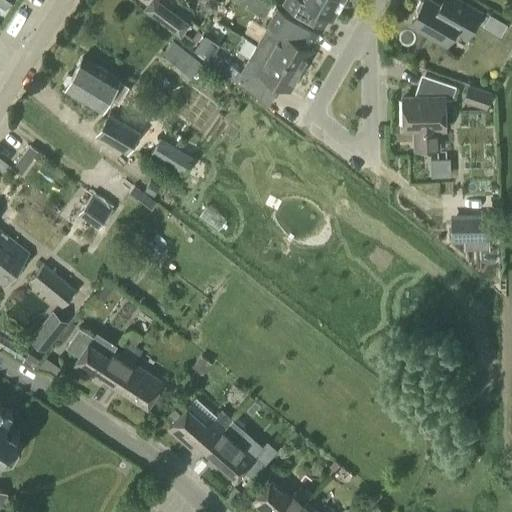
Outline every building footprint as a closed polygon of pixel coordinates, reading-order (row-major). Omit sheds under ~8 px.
[(192,38),(184,32),(190,24),(156,0),(150,0),(143,9),(193,46),(202,34),(197,31),(192,38)] [(206,0),(197,12),(210,21),(224,2),(221,0),(206,0)] [(333,18),(342,0),(285,0),(283,4),(304,15),(310,5),(333,18)] [(456,0),(450,11),(431,0),(424,0),(420,1),(417,8),(418,11),(411,24),(447,44),(455,30),(468,37),(482,13),(459,0),(456,0)] [(28,15),(42,20),(47,9),(33,4),(28,15)] [(258,45),(303,70),(314,51),(294,40),(303,24),(278,10),(258,45)] [(490,28),(496,17),(491,14),(484,25),(490,28)] [(210,60),(220,45),(205,35),(195,50),(210,60)] [(187,80),(201,63),(172,41),(159,58),(187,80)] [(291,90),(303,70),(258,45),(237,81),(260,100),(272,79),(291,90)] [(127,154),(147,120),(120,104),(123,100),(113,93),(121,80),(84,58),(65,88),(108,114),(95,134),(127,154)] [(223,59),(217,67),(226,73),(232,65),(223,59)] [(439,149),(438,129),(446,128),(445,99),(453,99),(457,86),(428,76),(422,94),(418,97),(404,98),(404,130),(416,129),(417,149),(439,149)] [(469,85),(463,102),(486,109),(492,92),(469,85)] [(460,150),(460,130),(446,131),(447,150),(460,150)] [(184,173),(193,157),(160,137),(146,160),(177,178),(181,171),(184,173)] [(446,158),(431,159),(431,177),(446,177),(446,158)] [(154,194),(159,185),(151,180),(146,189),(154,194)] [(14,202),(24,209),(31,198),(22,191),(14,202)] [(98,228),(113,208),(92,193),(78,213),(98,228)] [(490,220),(454,220),(454,222),(454,240),(490,240),(490,220)] [(0,281),(5,285),(29,252),(0,231),(0,281)] [(62,307),(76,290),(44,263),(30,280),(62,307)] [(45,352),(68,323),(52,310),(29,340),(45,352)] [(114,383),(137,348),(128,342),(121,354),(114,349),(110,356),(90,343),(94,336),(79,327),(66,347),(79,356),(73,366),(99,383),(103,376),(114,383)] [(137,348),(114,383),(147,405),(163,381),(135,363),(142,351),(137,348)] [(0,462),(3,457),(13,455),(20,443),(16,432),(5,425),(13,412),(0,403),(0,462)] [(232,419),(232,420),(234,418),(223,409),(214,420),(213,419),(208,425),(188,408),(170,429),(193,450),(198,445),(205,450),(232,419)] [(245,430),(232,420),(232,419),(205,450),(238,479),(256,458),(236,440),(245,430)] [(196,473),(208,459),(199,451),(187,466),(196,473)] [(260,458),(249,470),(258,478),(269,466),(260,458)] [(331,474),(339,465),(334,461),(326,470),(331,474)] [(296,511),(306,502),(311,496),(301,486),(290,498),(271,481),(251,502),(262,511),(296,511)] [(0,511),(10,511),(18,501),(0,489),(0,511)] [(316,511),(306,502),(296,511),(316,511)]
